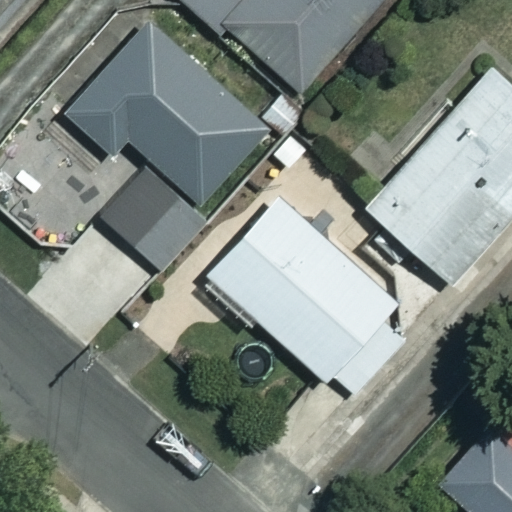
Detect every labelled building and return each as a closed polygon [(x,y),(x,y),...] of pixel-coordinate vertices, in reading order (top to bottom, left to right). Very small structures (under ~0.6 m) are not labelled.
[(367,0),(213,0),(208,6),(298,82),(367,0)] [(197,194),(246,135),(262,149),(300,103),(284,89),(271,105),(152,5),(65,109),(109,146),(122,131),(197,194)] [(511,201),(511,83),(487,61),(362,200),(446,275),(511,201)] [(391,294),(272,189),(203,267),(346,393),(401,331),(377,310),(391,294)] [(200,218),(167,190),(128,238),(161,266),(200,218)] [(511,511),(511,443),(481,416),(431,473),(474,511),(511,511)] [(63,511),(70,506),(33,467),(4,494),(21,511),(63,511)]
